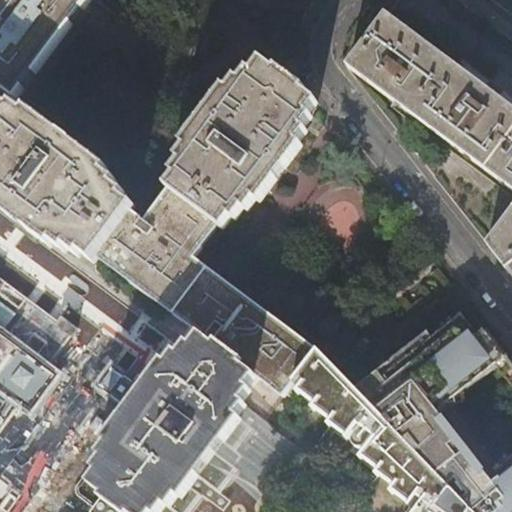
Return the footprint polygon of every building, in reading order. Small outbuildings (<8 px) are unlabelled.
[(0,88),(16,100),(91,0),(3,0),(0,5),(0,88)] [(511,108),(388,16),(349,68),(511,190),(511,211),(487,244),(507,269),(511,265),(511,108)] [(176,176),(232,218),(236,220),(245,209),(248,212),(257,200),(260,203),(303,145),(300,143),(309,131),(305,128),(314,117),(310,114),(318,102),(304,92),(306,89),(279,69),(277,72),(262,61),(254,73),(250,70),(241,82),(238,79),(229,91),(226,88),(183,146),(186,148),(178,160),(181,162),(173,174),(176,176)] [(0,209),(89,274),(133,213),(137,208),(125,199),(128,196),(116,187),(119,183),(107,175),(110,171),(16,100),(0,88),(0,209)] [(232,218),(176,176),(168,188),(171,190),(147,224),(133,213),(89,274),(177,343),(190,327),(202,336),(256,376),(284,397),(295,384),(296,383),(319,352),(195,259),(220,226),(224,229),(232,218)] [(0,432),(79,330),(64,319),(59,326),(0,282),(0,432)] [(498,367),(510,358),(494,338),(487,329),(479,336),(463,316),(436,337),(385,378),(379,371),(356,390),(476,511),(511,511),(511,462),(484,485),(472,470),(475,468),(466,455),(460,459),(452,448),(457,444),(447,432),(444,434),(431,419),(498,367)] [(385,378),(436,337),(431,331),(379,371),(385,378)] [(178,351),(141,399),(107,444),(71,491),(91,506),(99,511),(192,511),(204,496),(192,487),(199,477),(222,494),(240,470),(238,469),(246,459),(241,455),(242,454),(238,451),(254,428),(240,417),(248,407),(239,400),(256,376),(202,336),(186,357),(178,351)] [(476,511),(356,390),(319,352),(296,383),(303,388),(300,392),(319,406),(316,409),(334,423),(331,427),(349,439),(357,428),(373,441),(359,460),(377,474),(375,478),(393,491),(390,494),(409,508),(415,500),(422,505),(417,511),(476,511)] [(511,360),(510,358),(498,367),(511,384),(511,360)]
